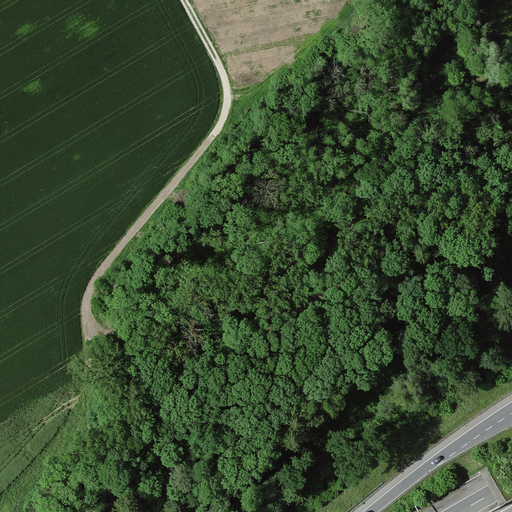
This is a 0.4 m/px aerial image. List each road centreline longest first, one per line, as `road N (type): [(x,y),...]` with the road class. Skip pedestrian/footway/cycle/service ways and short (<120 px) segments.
road 1 (track): [(184,0),(217,61),(226,108),(93,280),(88,314),(104,337),(194,372),(420,227),(473,204),(511,201)]
road 2 (motorway): [(511,407),(370,511)]
